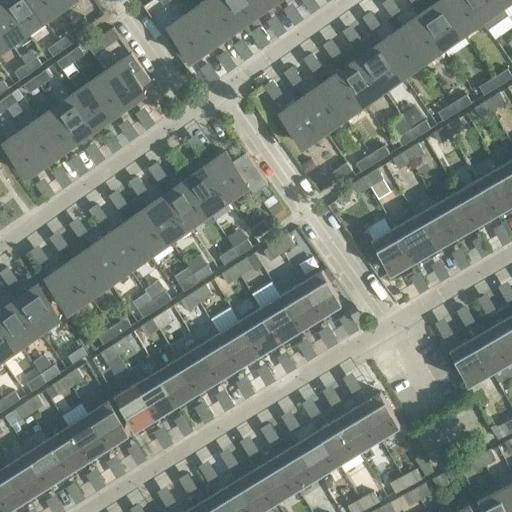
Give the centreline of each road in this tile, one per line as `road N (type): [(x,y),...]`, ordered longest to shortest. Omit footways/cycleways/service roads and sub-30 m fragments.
road 1 (residential): [(90,511),(391,327)]
road 2 (residential): [(391,327),(224,90)]
road 3 (residential): [(0,249),(195,111)]
road 4 (residential): [(224,90),(353,0)]
road 5 (residential): [(391,327),(511,255)]
road 6 (residential): [(195,111),(117,0)]
